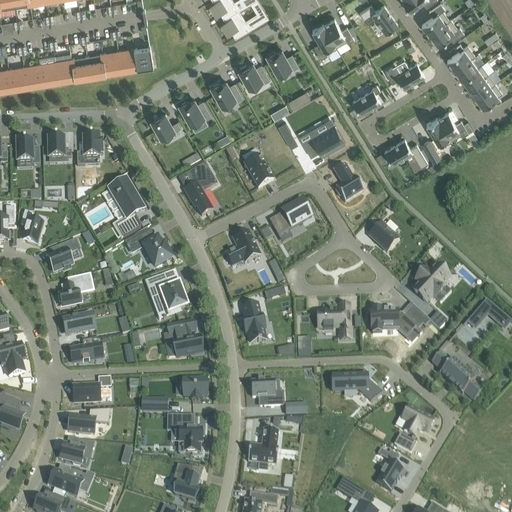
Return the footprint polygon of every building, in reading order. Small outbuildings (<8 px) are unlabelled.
[(0,0),(0,10),(15,8),(13,0),(0,0)] [(239,11),(256,0),(238,0),(234,3),(232,0),(213,0),(213,1),(215,3),(211,6),(212,7),(211,8),(214,14),(216,13),(217,15),(220,13),(224,19),(239,10),(239,11)] [(404,0),(403,1),(410,11),(423,2),(427,8),(437,0),(404,0)] [(433,17),(422,25),(429,35),(451,19),(450,20),(443,11),(445,9),(441,3),(429,11),(433,17)] [(371,5),(360,13),(364,20),(372,14),(386,34),(398,25),(384,5),(376,11),(371,5)] [(245,22),(239,11),(239,10),(224,19),(226,22),(222,24),(228,33),(232,31),(236,38),(269,18),(263,7),(257,11),(256,12),(257,12),(257,13),(257,14),(245,22)] [(462,23),(475,13),(470,7),(457,16),(462,23)] [(484,13),(480,16),(484,22),(488,19),(484,13)] [(324,24),(323,24),(337,48),(338,48),(337,47),(347,41),(348,43),(355,40),(348,28),(342,31),(335,19),(324,25),(324,24)] [(451,19),(429,35),(429,36),(431,35),(438,44),(449,36),(453,42),(464,34),(460,28),(458,29),(451,19)] [(323,24),(313,30),(319,41),(320,43),(314,47),(321,59),(328,55),(327,54),(337,48),(323,24)] [(496,32),(490,36),(494,41),(497,39),(499,37),(496,32)] [(460,51),(447,60),(454,70),(475,55),(468,45),(464,48),(461,44),(457,47),(460,51)] [(150,46),(135,49),(138,68),(154,66),(151,46),(150,46)] [(119,50),(122,70),(138,67),(134,48),(119,50)] [(103,53),(106,73),(122,70),(119,50),(103,53)] [(291,68),(293,70),(299,67),(292,54),(286,58),(282,50),(277,53),(276,51),(267,56),(278,75),(291,68)] [(87,56),(91,76),(106,73),(103,53),(87,56)] [(475,55),(454,70),(461,80),(482,65),(482,64),(477,67),(471,59),(476,56),(475,55)] [(91,76),(87,56),(72,59),(75,78),(91,76)] [(56,61),(59,81),(75,78),(72,59),(56,61)] [(40,64),(44,84),(59,81),(56,61),(40,64)] [(482,65),(461,80),(463,79),(464,80),(469,88),(494,70),(487,61),(482,65)] [(393,67),(385,72),(393,84),(399,80),(405,89),(425,76),(417,63),(397,75),(393,67)] [(44,84),(40,64),(25,67),(28,87),(44,84)] [(242,70),(240,71),(249,88),(262,81),(264,84),(270,80),(262,65),(256,68),(253,64),(247,67),(246,65),(241,69),(242,70)] [(28,87),(25,67),(9,70),(12,89),(28,87)] [(0,71),(0,91),(12,89),(9,70),(0,71)] [(494,70),(469,88),(476,97),(495,83),(501,79),(494,70)] [(222,107),(235,99),(237,102),(244,98),(235,83),(229,86),(226,82),(221,85),(220,83),(212,87),(213,90),(222,107)] [(495,83),(476,97),(483,107),(494,99),(497,104),(501,101),(498,96),(503,93),(495,83)] [(373,89),(353,102),(357,108),(359,112),(361,115),(381,103),(376,94),(380,91),(377,85),(372,88),(373,89)] [(309,92),(290,100),(293,108),(312,99),(309,92)] [(204,117),(206,120),(212,116),(204,101),(198,104),(195,100),(190,103),(189,100),(180,105),(182,107),(191,124),(204,117)] [(285,106),(278,110),(282,116),(289,112),(285,106)] [(357,108),(350,112),(352,116),(359,112),(357,108)] [(449,112),(438,118),(451,140),(461,135),(462,137),(473,130),(468,122),(464,124),(462,121),(456,124),(449,112)] [(160,139),(173,132),(174,132),(180,128),(177,122),(171,125),(164,114),(151,122),(160,139)] [(438,117),(427,124),(441,148),(452,141),(451,140),(438,118),(438,117)] [(298,144),(286,122),(279,127),(291,148),(298,144)] [(301,138),(300,138),(310,156),(320,151),(322,154),(344,142),(334,124),(327,128),(328,128),(321,132),(319,129),(310,134),(312,137),(303,142),(301,138)] [(84,153),(77,154),(78,166),(85,166),(85,157),(100,157),(100,153),(103,153),(102,141),(99,141),(99,137),(84,138),(84,153)] [(64,138),(49,139),(49,159),(64,158),(64,159),(72,158),(72,151),(65,151),(64,138)] [(227,139),(218,145),(221,150),(230,144),(227,139)] [(387,150),(384,152),(392,165),(394,164),(412,153),(420,167),(421,168),(428,163),(417,145),(410,148),(405,139),(387,150)] [(0,140),(0,160),(0,161),(8,160),(8,153),(1,153),(0,140)] [(27,140),(17,140),(18,162),(33,161),(33,165),(40,165),(40,148),(33,148),(33,142),(27,142),(27,140)] [(430,140),(422,145),(433,163),(441,158),(430,140)] [(198,155),(190,159),(194,165),(201,161),(198,155)] [(259,156),(245,165),(259,189),(274,180),(259,156)] [(194,185),(184,191),(190,201),(192,200),(197,209),(202,217),(213,211),(203,194),(218,185),(205,163),(188,174),(194,185)] [(345,164),(334,171),(343,186),(337,189),(337,191),(336,192),(340,198),(341,197),(345,203),(364,192),(355,177),(353,178),(345,164)] [(109,192),(127,220),(116,226),(124,239),(143,228),(129,204),(137,199),(127,181),(109,192)] [(40,192),(31,192),(31,199),(31,200),(40,200),(40,192)] [(283,213),(269,221),(278,237),(303,223),(312,218),(302,200),(288,208),(282,212),(283,213)] [(391,200),(386,205),(391,210),(396,205),(391,200)] [(7,219),(0,219),(0,242),(3,242),(3,241),(5,241),(8,241),(8,237),(8,227),(15,227),(14,208),(6,208),(7,219)] [(25,212),(21,226),(27,228),(25,234),(24,238),(23,241),(27,242),(29,243),(28,244),(36,246),(43,224),(31,220),(33,214),(25,212)] [(304,225),(303,223),(278,237),(282,244),(292,238),(289,233),(304,225)] [(382,224),(370,237),(387,253),(399,240),(382,224)] [(268,229),(262,232),(267,240),(272,236),(268,229)] [(92,238),(89,232),(82,236),(85,241),(92,238)] [(238,249),(226,255),(232,268),(244,262),(245,264),(261,256),(249,232),(233,240),(238,249)] [(172,259),(166,249),(167,249),(165,245),(164,246),(164,245),(161,247),(157,239),(149,244),(143,233),(132,240),(138,251),(144,248),(155,267),(172,259)] [(48,258),(55,273),(64,270),(64,271),(71,269),(70,267),(73,266),(68,254),(79,250),(75,240),(50,250),(52,256),(48,258)] [(419,284),(413,291),(427,303),(433,297),(435,299),(440,294),(441,295),(443,293),(441,292),(446,287),(444,285),(450,278),(436,266),(430,272),(427,269),(416,281),(419,284)] [(462,267),(458,272),(473,285),(477,280),(462,267)] [(285,280),(280,271),(274,274),(278,283),(285,280)] [(127,281),(124,276),(123,273),(118,276),(122,284),(127,281)] [(63,286),(64,292),(59,294),(60,297),(58,298),(59,304),(61,303),(62,307),(81,303),(79,293),(93,290),(91,280),(89,281),(88,275),(82,276),(83,282),(63,286)] [(164,275),(145,282),(145,283),(152,300),(162,296),(170,317),(181,312),(180,310),(188,307),(185,299),(187,299),(186,298),(185,299),(182,293),(184,292),(184,291),(183,292),(180,284),(169,288),(164,275)] [(139,284),(127,289),(130,294),(141,290),(139,284)] [(488,314),(498,323),(505,316),(487,300),(468,322),(475,328),(488,314)] [(258,306),(243,309),(245,319),(244,320),(247,334),(248,333),(250,344),(258,342),(258,343),(262,342),(262,341),(265,340),(263,330),(265,330),(262,316),(260,316),(258,306)] [(330,311),(318,311),(319,323),(323,323),(323,330),(333,330),(333,328),(340,328),(340,332),(350,331),(350,338),(351,338),(349,306),(339,307),(340,310),(333,311),(333,309),(330,309),(330,311)] [(372,312),(371,312),(371,330),(373,330),(373,334),(382,333),(382,330),(387,329),(388,331),(398,331),(407,339),(417,328),(419,330),(423,326),(425,328),(431,322),(430,321),(415,307),(405,317),(402,314),(399,314),(399,311),(387,311),(387,312),(381,312),(381,309),(380,310),(380,308),(373,309),(373,310),(372,310),(372,312)] [(438,313),(430,321),(431,322),(440,330),(448,322),(438,313)] [(0,331),(9,329),(5,315),(0,316),(0,331)] [(86,316),(63,321),(65,333),(68,333),(68,336),(89,332),(86,316)] [(170,335),(164,336),(166,345),(174,344),(177,359),(202,354),(199,337),(193,339),(188,340),(185,323),(168,327),(170,335)] [(83,347),(71,349),(73,364),(99,360),(97,345),(93,345),(92,340),(83,341),(83,347)] [(4,341),(0,342),(0,359),(2,368),(6,367),(9,378),(25,374),(22,362),(24,362),(22,355),(24,354),(21,345),(16,346),(6,349),(5,341),(4,341)] [(299,341),(298,341),(298,357),(298,358),(311,358),(311,356),(311,343),(301,343),(299,343),(299,341)] [(294,357),(294,346),(281,349),(281,357),(294,357)] [(453,360),(452,361),(441,352),(431,364),(432,364),(442,373),(440,375),(462,395),(465,392),(474,400),(473,401),(474,402),(484,391),(474,382),(476,379),(473,377),(473,378),(457,364),(458,364),(453,360)] [(134,356),(126,357),(128,365),(135,363),(134,356)] [(368,375),(332,377),(333,393),(358,392),(371,403),(383,394),(368,380),(368,375)] [(99,385),(73,386),(74,404),(100,403),(100,388),(111,388),(111,378),(98,379),(99,385)] [(207,398),(206,381),(201,381),(201,380),(189,380),(189,382),(184,382),(184,399),(191,399),(191,401),(200,401),(199,398),(207,398)] [(256,381),(251,381),(251,390),(252,390),(253,398),(259,398),(260,407),(284,406),(283,393),(275,393),(274,381),(264,382),(264,381),(259,382),(256,382),(256,381)] [(0,394),(0,401),(4,403),(3,407),(5,408),(0,420),(0,423),(2,424),(1,428),(10,431),(12,428),(19,430),(24,418),(22,418),(23,415),(16,412),(20,402),(0,394)] [(167,412),(167,401),(143,400),(143,412),(167,412)] [(306,415),(306,405),(286,405),(287,416),(306,415)] [(409,408),(403,420),(408,423),(404,431),(416,438),(421,430),(428,433),(434,422),(409,408)] [(70,417),(69,433),(94,435),(96,423),(109,425),(110,411),(90,412),(89,419),(70,417)] [(168,416),(168,425),(172,425),(172,429),(180,430),(179,454),(200,455),(200,445),(203,445),(203,438),(205,438),(205,431),(203,431),(203,430),(184,429),(184,416),(168,416)] [(250,446),(248,463),(259,464),(259,471),(268,472),(268,465),(277,466),(279,449),(277,449),(278,432),(264,430),(262,447),(250,446)] [(61,451),(59,458),(61,458),(60,460),(73,463),(73,465),(80,467),(81,465),(83,458),(90,460),(94,444),(78,442),(77,448),(64,444),(63,451),(61,451)] [(126,448),(124,456),(130,458),(132,451),(132,450),(126,448)] [(389,461),(376,483),(391,492),(396,484),(397,484),(398,484),(397,483),(399,480),(400,480),(399,479),(405,470),(394,464),(399,456),(391,451),(389,454),(381,449),(378,455),(389,461)] [(178,485),(175,496),(195,501),(198,490),(196,490),(199,479),(189,476),(192,467),(178,465),(176,473),(181,475),(178,485)] [(51,477),(47,486),(77,498),(86,476),(80,474),(69,472),(67,477),(55,472),(53,477),(51,477)] [(285,476),(283,488),(292,489),(293,477),(285,476)] [(350,482),(343,494),(357,503),(364,491),(350,482)] [(245,501),(243,511),(261,511),(262,504),(277,506),(278,497),(251,494),(250,502),(245,501)] [(38,502),(34,510),(37,511),(36,511),(59,511),(60,510),(65,511),(70,502),(77,505),(77,504),(56,495),(53,502),(43,497),(40,496),(38,501),(37,500),(37,501),(38,502)]
